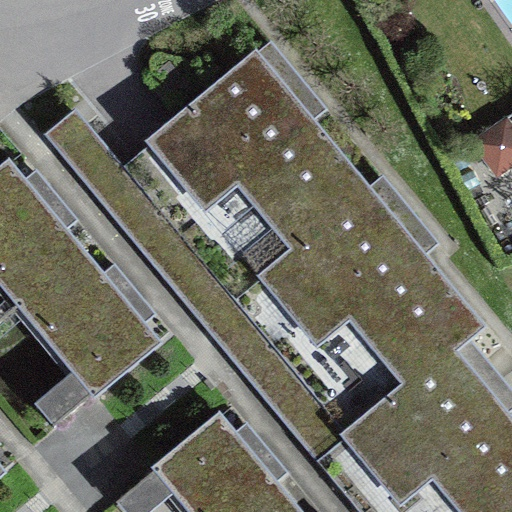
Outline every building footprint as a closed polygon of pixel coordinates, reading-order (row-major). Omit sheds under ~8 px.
[(237,196),(292,260),(367,195),(312,130),(328,117),(268,47),(145,152),(206,223),(237,196)] [(486,166),(511,159),(511,113),(475,122),(486,166)] [(70,120),(45,146),(314,471),(403,393),(350,333),(321,358),(260,288),(292,260),(237,196),(206,223),(145,152),(125,176),(70,120)] [(0,293),(13,309),(79,255),(14,177),(0,188),(0,293)] [(350,333),(403,393),(495,313),(442,253),(381,183),(367,195),(292,260),(260,288),(321,358),(350,333)] [(163,357),(79,255),(13,309),(77,387),(38,419),(58,443),(163,357)] [(511,367),(511,332),(495,313),(403,393),(314,471),(350,511),(511,511),(511,381),(505,374),(511,367)] [(174,511),(178,509),(181,511),(288,511),(291,509),(222,429),(124,511),(174,511)] [(0,488),(10,480),(0,468),(0,488)]
